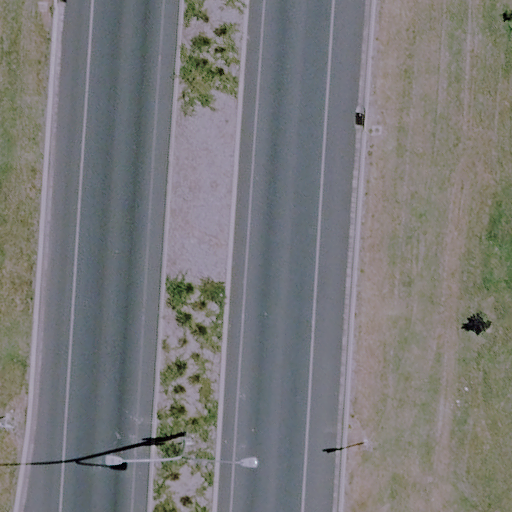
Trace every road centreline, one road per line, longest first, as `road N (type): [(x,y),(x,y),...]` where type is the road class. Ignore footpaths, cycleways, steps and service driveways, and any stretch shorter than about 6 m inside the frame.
road 1 (secondary): [(90,511),(126,0)]
road 2 (secondary): [(307,0),(278,511)]
